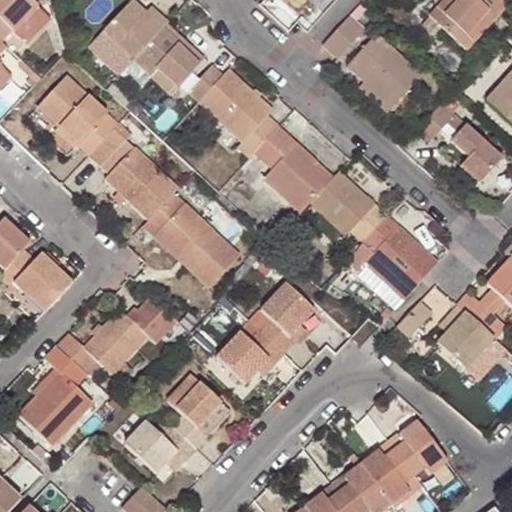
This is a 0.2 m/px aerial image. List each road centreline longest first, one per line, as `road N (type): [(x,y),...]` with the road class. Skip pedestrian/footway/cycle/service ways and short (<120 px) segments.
road 1 (residential): [(228,0),(283,69),(473,236)]
road 2 (residential): [(0,162),(93,251),(93,277),(0,375)]
road 3 (residential): [(213,511),(367,354)]
road 4 (residential): [(367,354),(490,470)]
road 5 (residential): [(367,354),(473,236)]
